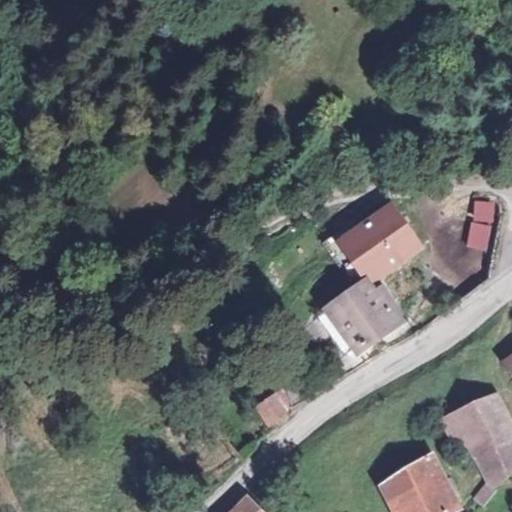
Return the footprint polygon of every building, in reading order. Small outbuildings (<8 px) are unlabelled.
[(492,202),(474,204),(476,224),(494,222),(492,202)] [(386,214),(339,244),(362,279),(409,248),(386,214)] [(358,282),(313,316),(350,365),(406,322),(378,285),(367,293),(358,282)] [(511,352),(499,362),(509,376),(511,380),(511,352)] [(498,390),(440,420),(454,446),(469,438),(494,487),(511,477),(511,417),(506,407),(498,390)] [(268,394),(248,409),(262,427),(282,412),(268,394)] [(372,489),(383,511),(453,511),(459,509),(434,458),(372,489)] [(483,483),(472,498),(483,506),(494,491),(483,483)] [(255,511),(241,498),(226,511),(255,511)]
